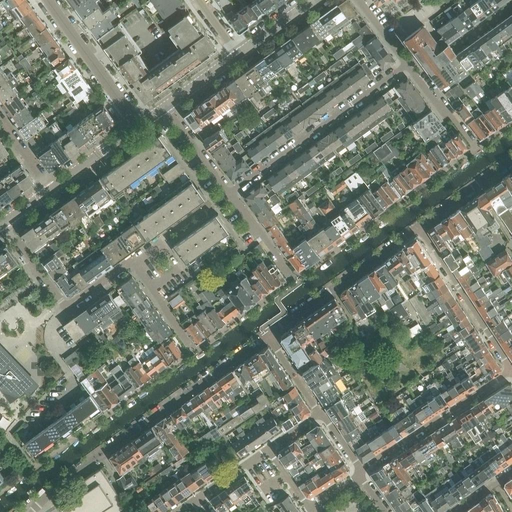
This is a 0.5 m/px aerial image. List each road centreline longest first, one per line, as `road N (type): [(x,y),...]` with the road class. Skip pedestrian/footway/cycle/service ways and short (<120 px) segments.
road 1 (residential): [(32,511),(267,335)]
road 2 (residential): [(229,193),(407,64)]
road 3 (residential): [(267,335),(418,226)]
road 4 (residential): [(361,473),(511,369)]
road 5 (residential): [(511,369),(418,226)]
road 6 (residential): [(138,126),(49,0)]
road 7 (residential): [(27,427),(75,389),(50,343),(66,308)]
